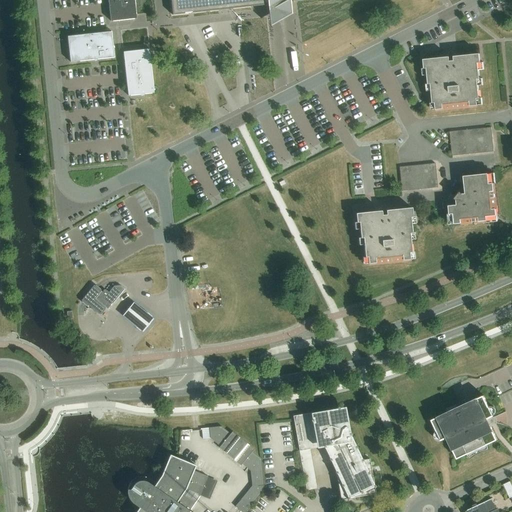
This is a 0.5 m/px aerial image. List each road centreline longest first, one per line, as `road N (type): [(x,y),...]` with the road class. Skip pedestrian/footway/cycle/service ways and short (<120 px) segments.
road 1 (primary): [(163,393),(359,363),(511,310)]
road 2 (primary): [(511,279),(365,335),(184,371)]
road 3 (unclassified): [(159,163),(96,192),(67,185),(42,0)]
road 4 (unclassified): [(159,163),(375,51)]
road 5 (unclassified): [(184,371),(159,163)]
road 6 (unclassified): [(510,116),(412,126),(375,51)]
road 7 (primary): [(184,371),(35,385)]
road 8 (primary): [(35,413),(93,397),(163,393)]
